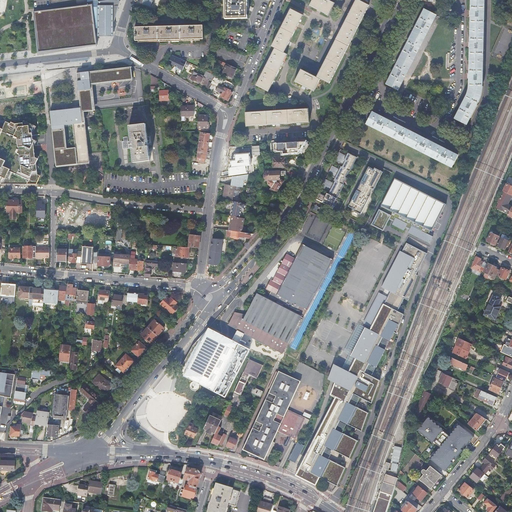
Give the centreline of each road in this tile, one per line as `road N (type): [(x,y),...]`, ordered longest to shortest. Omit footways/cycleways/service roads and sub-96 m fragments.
road 1 (tertiary): [(399,0),(290,210)]
road 2 (tertiary): [(199,304),(86,452)]
road 3 (residential): [(54,191),(209,210)]
road 4 (tertiary): [(113,427),(208,308)]
road 5 (residential): [(198,290),(52,271)]
road 6 (residential): [(225,115),(278,0)]
road 7 (residential): [(225,115),(121,49)]
road 8 (residential): [(121,49),(0,64)]
